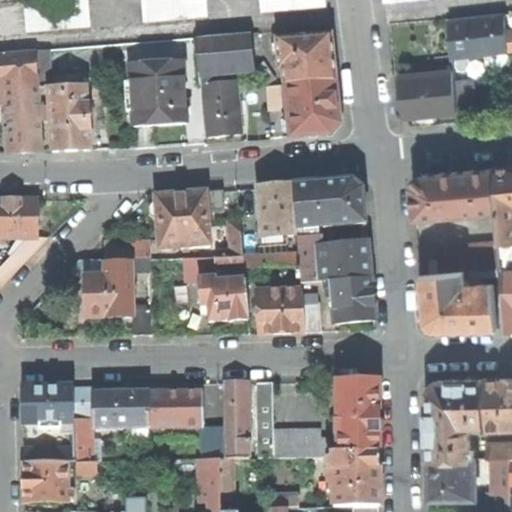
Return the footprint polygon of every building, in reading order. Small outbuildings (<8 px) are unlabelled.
[(47,0),(24,2),(27,32),(89,27),(86,0),(47,0)] [(141,0),(144,23),(206,17),(204,0),(141,0)] [(260,0),(261,13),(326,7),(324,0),(260,0)] [(511,30),(507,31),(506,15),(448,21),(452,56),(484,52),(511,48),(511,30)] [(195,39),(198,74),(253,70),(251,49),(250,34),(195,39)] [(285,69),(286,87),(335,82),(333,59),(330,36),(278,41),(281,70),(285,69)] [(50,52),(36,53),(38,79),(39,88),(52,87),(50,52)] [(36,53),(0,55),(0,82),(5,82),(38,79),(36,53)] [(129,66),(134,128),(158,126),(186,124),(182,62),(129,66)] [(256,71),(266,88),(276,82),(266,64),(256,71)] [(399,75),(403,118),(430,115),(457,112),(454,80),(453,70),(399,75)] [(7,108),(7,118),(40,116),(39,101),(39,88),(38,79),(5,82),(7,108)] [(476,79),(454,80),(457,112),(458,125),(478,123),(476,79)] [(290,133),(291,138),(313,137),(331,135),(340,125),(335,82),(286,87),(289,123),(290,133)] [(204,86),(208,138),(224,137),(241,135),(237,83),(204,86)] [(104,85),(92,86),(93,97),(104,97),(104,85)] [(51,122),(52,152),(69,152),(89,151),(86,86),(52,87),(39,88),(39,101),(50,101),(50,107),(51,122)] [(266,88),(268,110),(282,109),(280,87),(266,88)] [(40,116),(7,118),(10,154),(26,153),(43,153),(40,116)] [(511,167),(494,169),(497,199),(511,197),(511,167)] [(413,187),(416,219),(498,211),(497,199),(494,169),(456,172),(424,175),(413,187)] [(353,180),(294,185),(297,229),(320,227),(367,224),(365,203),(364,190),(353,180)] [(274,186),(258,188),(262,237),(283,236),(298,235),(297,229),(294,185),(274,186)] [(224,191),(207,192),(209,213),(226,211),(224,191)] [(159,222),(161,248),(183,246),(183,250),(211,248),(209,213),(207,192),(184,194),(158,196),(158,203),(155,204),(151,208),(151,218),(156,222),(159,222)] [(511,197),(497,199),(498,211),(501,242),(511,241),(511,197)] [(0,201),(0,238),(21,238),(36,238),(36,201),(7,202),(0,201)] [(230,257),(244,256),(243,236),(242,222),(228,223),(230,257)] [(322,247),(320,227),(297,229),(298,235),(300,254),(301,267),(302,284),(317,282),(325,282),(322,247)] [(255,236),(243,236),(244,256),(256,256),(255,236)] [(283,236),(262,237),(263,248),(284,247),(283,236)] [(36,238),(21,238),(21,244),(18,250),(2,266),(0,264),(0,288),(50,238),(36,238)] [(511,241),(501,242),(503,269),(511,268),(511,241)] [(105,243),(105,260),(131,260),(144,259),(144,242),(105,243)] [(419,248),(421,274),(465,271),(503,269),(501,242),(419,248)] [(368,243),(322,247),(325,282),(333,281),(371,278),(368,243)] [(256,256),(244,256),(245,270),(301,267),(300,254),(256,256)] [(217,271),(245,270),(244,256),(230,257),(216,257),(217,271)] [(200,278),(217,277),(217,271),(216,257),(184,259),(185,282),(200,281),(200,278)] [(132,264),(132,271),(150,271),(150,259),(144,259),(131,260),(132,264)] [(76,278),(86,278),(106,278),(105,265),(105,260),(79,260),(71,269),(76,278)] [(86,278),(87,316),(107,316),(107,318),(115,317),(133,317),(132,306),(132,271),(132,264),(105,265),(106,278),(86,278)] [(511,268),(503,269),(507,310),(511,309),(511,268)] [(421,274),(425,320),(435,330),(464,329),(499,329),(495,284),(466,284),(465,271),(421,274)] [(200,281),(201,306),(208,305),(209,321),(225,321),(249,319),(247,280),(217,281),(217,277),(200,278),(200,281)] [(375,320),(371,278),(333,281),(336,323),(354,322),(375,320)] [(259,292),(261,335),(281,334),(305,332),(304,305),(303,296),(303,290),(259,292)] [(318,295),(303,296),(304,305),(318,305),(318,295)] [(318,305),(304,305),(305,332),(323,331),(321,304),(318,305)] [(151,305),(132,306),(133,317),(133,335),(152,335),(151,305)] [(487,423),(487,427),(511,426),(511,379),(511,380),(487,380),(487,423)] [(487,423),(487,380),(439,380),(430,389),(430,420),(431,459),(472,459),(472,430),(462,430),(462,423),(487,423)] [(340,439),(340,453),(379,452),(379,388),(372,382),(354,383),(339,383),(340,418),(336,421),(336,436),(340,439)] [(258,384),(260,459),(275,459),(274,431),(273,383),(258,384)] [(224,427),(224,460),(232,460),(249,460),(247,384),(234,385),(223,385),(224,427)] [(23,405),(23,424),(40,424),(62,423),(74,423),(74,388),(23,389),(23,405)] [(74,423),(93,423),(93,395),(92,388),(74,388),(74,423)] [(148,394),(149,429),(203,428),(203,393),(175,393),(148,394)] [(93,423),(93,429),(149,429),(148,394),(119,395),(93,395),(93,423)] [(93,423),(74,423),(74,449),(75,463),(78,463),(93,463),(93,429),(93,423)] [(224,427),(203,428),(204,461),(219,460),(224,460),(224,427)] [(321,430),(274,431),(275,459),(330,458),(330,439),(321,439),(321,430)] [(511,443),(487,444),(488,459),(493,459),(511,458),(511,443)] [(40,449),(24,449),(24,464),(67,463),(75,463),(74,449),(40,449)] [(334,486),(335,508),(353,507),(381,506),(380,481),(379,452),(340,453),(333,454),(333,465),(328,465),(328,486),(334,486)] [(497,495),(498,509),(503,509),(511,508),(511,458),(493,459),(494,493),(494,495),(497,495)] [(472,459),(431,459),(431,476),(431,498),(477,498),(476,459),(472,459)] [(220,511),(220,494),(219,460),(204,461),(198,461),(199,504),(208,504),(207,511),(220,511)] [(219,460),(220,494),(233,494),(232,460),(224,460),(219,460)] [(25,484),(25,503),(68,503),(68,500),(67,492),(67,463),(24,464),(25,484)] [(93,463),(78,463),(79,475),(99,475),(99,463),(93,463)] [(498,509),(497,495),(494,495),(494,493),(488,493),(488,509),(498,509)] [(271,498),(272,510),(284,510),(299,509),(299,497),(271,498)] [(125,498),(125,511),(146,511),(146,498),(125,498)]
